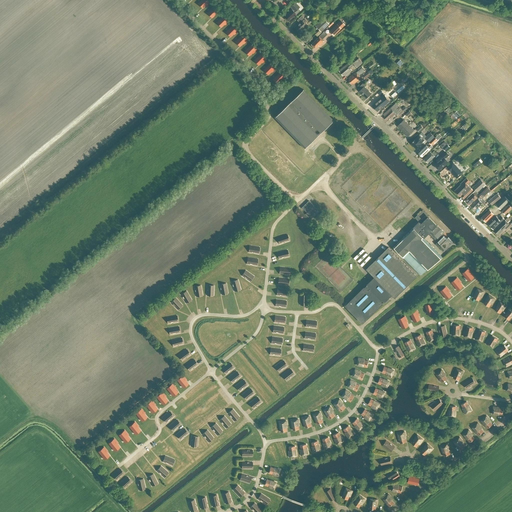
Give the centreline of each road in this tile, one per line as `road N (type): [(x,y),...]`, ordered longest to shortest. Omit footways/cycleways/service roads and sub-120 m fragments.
road 1 (tertiary): [(511,260),(253,0)]
road 2 (unclassified): [(296,202),(244,148),(269,115),(262,91),(175,0)]
road 3 (residential): [(467,259),(358,141)]
